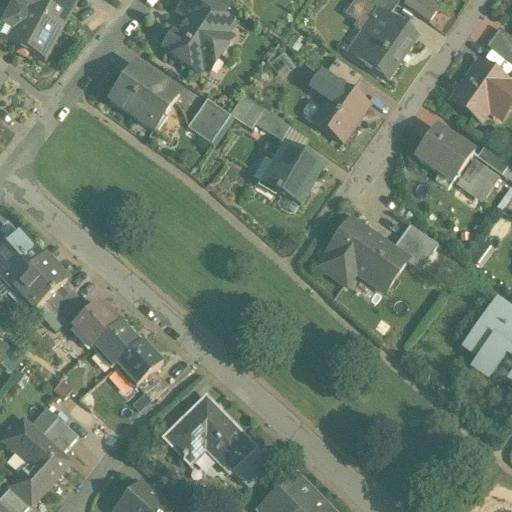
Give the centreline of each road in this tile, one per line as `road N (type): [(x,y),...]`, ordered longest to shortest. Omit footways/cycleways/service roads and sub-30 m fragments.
road 1 (residential): [(6,178),(380,511)]
road 2 (residential): [(144,0),(6,178)]
road 3 (residential): [(366,182),(377,152),(484,0)]
